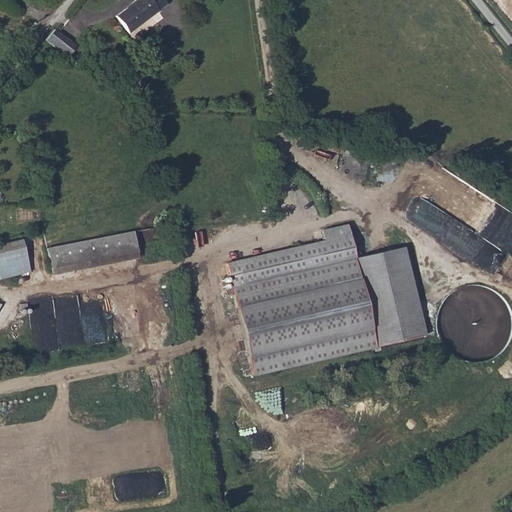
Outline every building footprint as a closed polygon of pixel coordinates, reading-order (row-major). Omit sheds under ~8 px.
[(141,0),(107,0),(99,7),(112,23),(141,0)] [(49,47),(72,63),(81,51),(58,35),(49,47)] [(511,212),(490,202),(474,235),(511,252),(511,249),(511,212)] [(222,263),(249,375),(420,334),(399,247),(351,258),(343,224),(317,230),(319,239),(222,263)] [(126,228),(39,245),(45,274),(131,256),(126,228)] [(13,229),(0,232),(3,240),(15,238),(13,229)] [(0,240),(0,266),(23,260),(18,237),(15,238),(3,240),(0,240)] [(23,260),(0,266),(0,276),(26,271),(23,260)]
